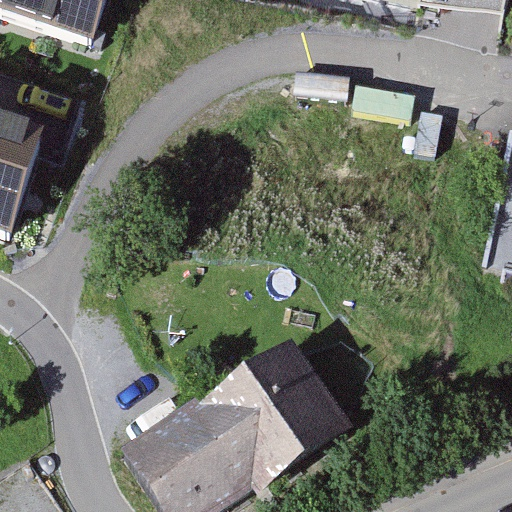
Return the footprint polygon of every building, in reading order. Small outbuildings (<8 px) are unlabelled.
[(0,0),(0,6),(91,36),(103,0),(0,0)] [(448,0),(381,0),(444,16),(448,0)] [(0,118),(0,228),(4,230),(39,132),(0,118)] [(511,150),(511,151),(490,265),(511,269),(511,150)] [(293,368),(140,469),(168,511),(231,511),(341,439),(293,368)]
